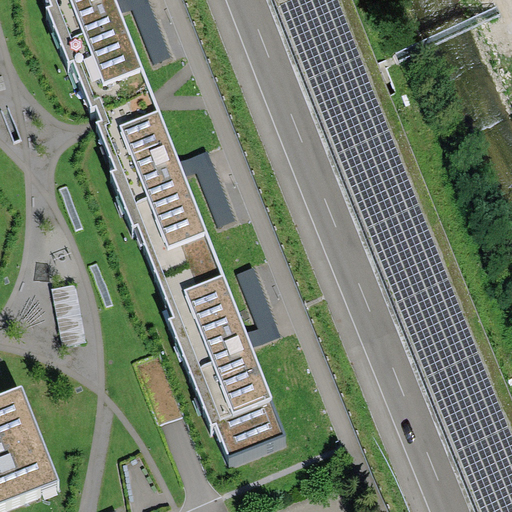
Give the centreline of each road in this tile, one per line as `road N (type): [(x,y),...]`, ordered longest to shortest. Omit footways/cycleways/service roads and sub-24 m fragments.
road 1 (motorway): [(248,0),(448,511)]
road 2 (motorway): [(511,508),(317,0)]
